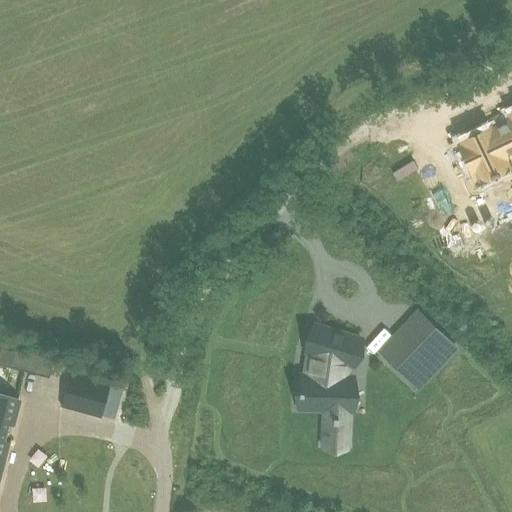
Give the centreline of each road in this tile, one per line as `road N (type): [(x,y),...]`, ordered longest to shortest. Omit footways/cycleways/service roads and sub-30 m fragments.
road 1 (track): [(324,245),(290,215),(363,137),(511,49)]
road 2 (residential): [(165,451),(78,422),(47,424),(19,462),(14,511)]
